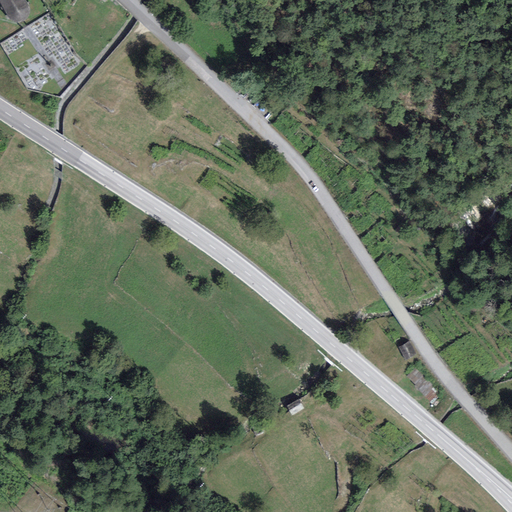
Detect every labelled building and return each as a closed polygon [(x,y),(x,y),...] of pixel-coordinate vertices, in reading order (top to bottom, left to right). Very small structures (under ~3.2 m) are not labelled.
[(0,0),(8,15),(11,18),(14,20),(18,21),(22,20),(25,18),(27,16),(29,13),(29,9),(29,6),(25,0),(0,0)] [(415,354),(409,342),(398,347),(405,359),(415,354)] [(433,383),(415,368),(409,376),(425,395),(433,402),(437,393),(433,383)] [(287,406),(292,415),(304,409),(299,400),(287,406)] [(260,422),(251,427),(256,436),(265,432),(260,422)]
